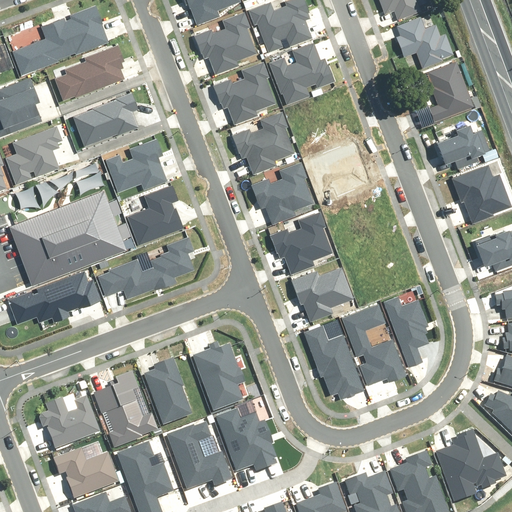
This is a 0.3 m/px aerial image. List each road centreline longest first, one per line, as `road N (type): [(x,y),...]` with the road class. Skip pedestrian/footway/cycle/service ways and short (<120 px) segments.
road 1 (residential): [(319,430),(345,435),(432,402),(458,367),(464,331),(341,0)]
road 2 (residential): [(139,0),(248,287)]
road 3 (residential): [(248,287),(0,380)]
road 4 (residential): [(248,287),(294,404),(319,430)]
road 5 (residential): [(191,511),(292,472),(319,430)]
